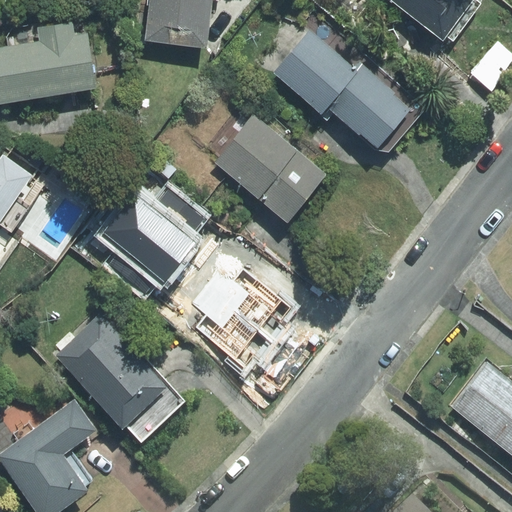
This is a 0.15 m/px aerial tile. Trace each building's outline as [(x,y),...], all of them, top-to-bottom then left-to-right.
[(209,45),(214,0),(149,0),(145,37),(209,45)] [(472,0),(392,0),(444,39),(472,0)] [(75,34),(73,20),(37,26),(39,39),(0,45),(0,101),(98,85),(89,32),(75,34)] [(355,65),(310,27),(274,70),(323,111),(324,109),(327,111),(330,106),(361,132),(363,129),(380,143),(412,106),(394,92),(397,89),(361,59),(355,65)] [(97,135),(131,134),(130,107),(96,109),(97,135)] [(215,160),(290,220),(328,173),(253,112),(215,160)] [(0,219),(33,172),(4,151),(0,156),(0,219)] [(158,167),(169,176),(177,167),(166,157),(158,167)] [(118,213),(182,262),(200,238),(193,233),(204,219),(168,191),(157,205),(137,189),(118,213)] [(163,284),(182,262),(118,213),(100,237),(118,251),(107,265),(145,294),(156,279),(163,284)] [(204,287),(273,341),(284,327),(279,324),(293,307),(244,268),(232,282),(217,270),(204,287)] [(262,355),(273,341),(204,287),(191,303),(206,315),(195,330),(244,369),(257,352),(262,355)] [(173,384),(103,310),(58,353),(128,426),(173,384)] [(454,405),(511,450),(511,379),(488,361),(454,405)] [(97,427),(75,397),(0,452),(0,458),(40,511),(56,511),(89,487),(64,453),(97,427)] [(427,511),(413,497),(397,511),(427,511)]
